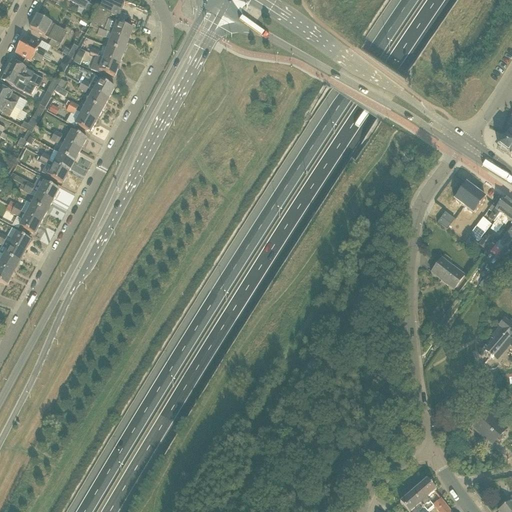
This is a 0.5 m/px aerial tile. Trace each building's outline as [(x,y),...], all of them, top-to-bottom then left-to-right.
[(103,0),(90,0),(89,4),(99,9),(103,0)] [(92,28),(94,29),(98,30),(99,31),(105,33),(111,16),(119,19),(124,5),(112,0),(103,0),(99,9),(90,27),(92,28)] [(67,33),(37,16),(30,29),(52,41),(49,46),(57,50),(67,33)] [(81,32),(86,34),(91,24),(82,20),(80,24),(84,27),(81,32)] [(117,24),(113,36),(129,42),(133,30),(117,24)] [(105,38),(107,34),(105,33),(99,31),(98,36),(105,39),(105,38)] [(113,36),(111,40),(108,48),(124,54),(129,42),(113,36)] [(39,47),(24,39),(20,47),(43,59),(45,55),(37,50),(39,47)] [(68,57),(72,59),(78,48),(74,46),(68,57)] [(20,47),(16,55),(31,63),(32,59),(40,64),(43,59),(20,47)] [(104,59),(120,65),(124,54),(108,48),(104,59)] [(93,49),(90,56),(96,59),(97,59),(97,57),(100,52),(93,49)] [(80,51),(74,63),(81,66),(86,54),(80,51)] [(68,57),(64,65),(67,67),(68,67),(72,59),(68,57)] [(104,59),(99,72),(115,78),(120,65),(104,59)] [(44,80),(12,62),(7,72),(36,88),(38,89),(44,80)] [(2,81),(31,98),(36,88),(7,72),(2,81)] [(109,100),(115,89),(95,78),(91,86),(84,82),(81,86),(88,89),(94,92),(109,100)] [(55,90),(57,86),(59,83),(54,80),(46,93),(52,97),(55,91),(55,90)] [(61,81),(58,87),(65,90),(68,84),(61,81)] [(86,94),(88,89),(81,86),(79,90),(86,94)] [(20,99),(0,88),(0,100),(15,109),(20,99)] [(88,103),(103,111),(109,100),(94,92),(88,103)] [(46,93),(40,106),(45,109),(52,97),(46,93)] [(0,100),(0,112),(2,114),(16,121),(22,112),(15,109),(0,100)] [(69,108),(76,111),(79,106),(72,103),(71,104),(68,102),(66,106),(69,108)] [(81,114),(96,123),(103,111),(88,103),(81,114)] [(40,106),(33,118),(39,122),(45,109),(40,106)] [(59,110),(52,106),(49,112),(56,116),(59,110)] [(74,116),(76,111),(69,108),(67,112),(71,114),(74,116)] [(75,126),(90,134),(96,123),(81,114),(76,111),(74,116),(71,114),(66,123),(74,127),(75,126)] [(511,158),(511,114),(503,137),(506,139),(498,149),(503,153),(504,152),(511,158)] [(33,118),(32,118),(28,125),(24,123),(22,128),(32,133),(39,122),(33,118)] [(54,136),(61,140),(63,135),(56,132),(54,136)] [(81,151),(87,140),(72,132),(66,143),(81,151)] [(61,140),(54,136),(51,141),(58,145),(61,140)] [(75,163),(81,151),(66,143),(60,154),(75,163)] [(54,151),(51,157),(44,154),(42,159),(48,162),(54,166),(69,174),(75,163),(60,154),(54,151)] [(48,162),(42,159),(39,163),(46,167),(48,162)] [(54,166),(48,177),(62,185),(69,174),(54,166)] [(45,183),(44,183),(40,190),(24,181),(21,185),(33,191),(38,194),(53,202),(59,191),(45,183)] [(476,192),(466,184),(454,201),(464,208),(476,192)] [(33,191),(21,185),(19,190),(23,192),(30,196),(33,191)] [(486,199),(476,192),(464,208),(474,215),(486,199)] [(38,194),(36,198),(32,205),(47,213),(53,202),(38,194)] [(511,207),(511,203),(504,198),(488,219),(492,222),(498,213),(501,215),(503,216),(507,211),(509,212),(511,207)] [(26,216),(41,224),(47,213),(32,205),(26,202),(23,208),(21,213),(26,216)] [(16,205),(14,209),(21,213),(23,208),(16,205)] [(511,224),(511,223),(511,207),(509,212),(507,211),(503,216),(501,215),(492,226),(498,231),(507,220),(511,224)] [(14,209),(11,214),(23,221),(20,228),(35,236),(41,224),(26,216),(21,213),(14,209)] [(441,219),(451,226),(455,221),(445,213),(441,219)] [(437,224),(447,231),(451,226),(441,219),(437,224)] [(508,243),(511,237),(511,223),(511,224),(511,223),(511,227),(500,243),(504,245),(508,243)] [(470,235),(471,236),(478,242),(484,234),(476,228),(470,235)] [(10,245),(25,253),(31,242),(17,234),(13,241),(7,237),(0,233),(0,239),(5,242),(10,245)] [(486,236),(482,241),(489,246),(490,244),(492,241),(486,236)] [(494,246),(490,244),(489,246),(482,241),(479,245),(489,253),(494,246)] [(10,245),(4,256),(19,264),(25,253),(10,245)] [(0,268),(13,275),(19,264),(4,256),(0,253),(0,268)] [(442,260),(431,274),(432,274),(446,284),(446,285),(454,291),(464,277),(442,260)] [(0,268),(0,283),(7,287),(13,275),(0,268)] [(495,281),(484,277),(479,286),(491,291),(495,281)] [(485,352),(486,353),(490,357),(490,358),(492,360),(509,339),(511,341),(511,322),(511,321),(509,323),(505,320),(499,327),(501,329),(493,338),(495,340),(485,352)] [(511,414),(511,402),(510,395),(503,396),(506,405),(509,416),(511,414)] [(472,429),(491,446),(499,436),(500,437),(506,430),(487,413),(472,429)] [(428,511),(434,507),(433,506),(427,499),(435,492),(436,491),(427,480),(410,495),(425,511),(428,511)] [(425,511),(410,495),(400,504),(407,511),(425,511)] [(511,502),(498,511),(511,511),(511,497),(508,500),(511,502)] [(450,511),(441,500),(436,503),(442,511),(450,511)]
